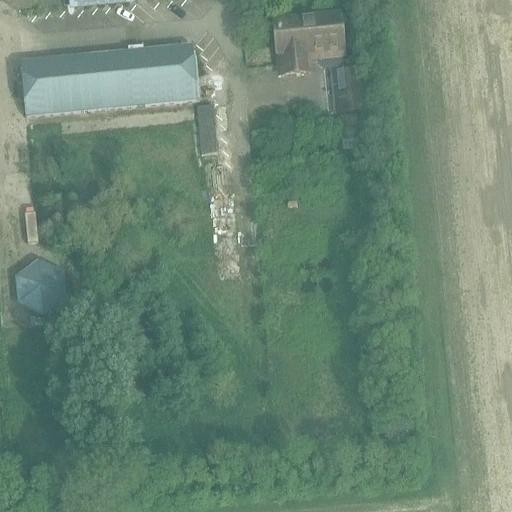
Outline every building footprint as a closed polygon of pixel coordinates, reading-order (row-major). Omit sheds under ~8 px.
[(336,69),(338,66),(343,70),(347,114),(371,112),(367,70),(349,72),(348,70),(340,63),(340,58),(342,58),(338,18),(276,24),(281,77),(312,74),(310,61),(322,70),(336,69)] [(192,46),(163,49),(169,106),(198,103),(192,46)] [(169,106),(163,49),(22,64),(28,121),(169,106)] [(20,96),(3,99),(5,112),(22,110),(20,96)] [(217,157),(213,109),(197,110),(200,158),(217,157)] [(355,122),(339,123),(340,131),(355,130),(355,122)] [(18,147),(25,166),(37,162),(29,143),(18,147)] [(50,292),(50,291),(50,290),(50,289),(50,288),(50,287),(50,286),(49,286),(49,285),(49,284),(49,283),(49,282),(48,282),(48,281),(48,280),(47,280),(47,279),(47,278),(46,278),(46,277),(45,276),(45,275),(44,275),(44,274),(43,274),(43,273),(42,273),(42,272),(41,272),(41,271),(40,271),(40,270),(39,270),(38,270),(38,269),(37,269),(36,268),(35,268),(34,267),(33,267),(32,267),(31,266),(30,266),(29,266),(28,266),(27,266),(26,266),(25,266),(24,266),(23,266),(22,266),(21,266),(20,266),(19,266),(18,266),(18,267),(17,267),(16,267),(15,267),(15,268),(14,268),(13,268),(13,269),(12,269),(11,269),(11,270),(10,270),(10,271),(9,271),(8,272),(7,273),(6,274),(5,275),(5,276),(4,276),(4,277),(3,277),(3,278),(3,279),(2,279),(2,280),(2,281),(1,281),(1,282),(1,283),(0,284),(0,285),(0,296),(0,297),(1,298),(1,299),(1,300),(1,301),(2,301),(2,302),(2,303),(3,303),(3,304),(4,305),(5,306),(5,307),(6,308),(7,308),(7,309),(8,309),(8,310),(9,310),(9,311),(10,311),(10,312),(11,312),(12,313),(13,313),(14,314),(15,314),(16,314),(16,315),(17,315),(18,315),(19,315),(19,316),(20,316),(21,316),(22,316),(23,316),(24,316),(25,316),(26,316),(27,316),(28,316),(29,316),(30,316),(31,315),(32,315),(33,315),(34,314),(35,314),(36,314),(36,313),(37,313),(38,313),(38,312),(39,312),(40,311),(41,311),(41,310),(42,310),(42,309),(43,309),(43,308),(44,308),(44,307),(45,306),(46,305),(46,304),(47,304),(47,303),(47,302),(48,302),(48,301),(48,300),(49,299),(49,298),(49,297),(49,296),(50,296),(50,295),(50,294),(50,293),(50,292)]
